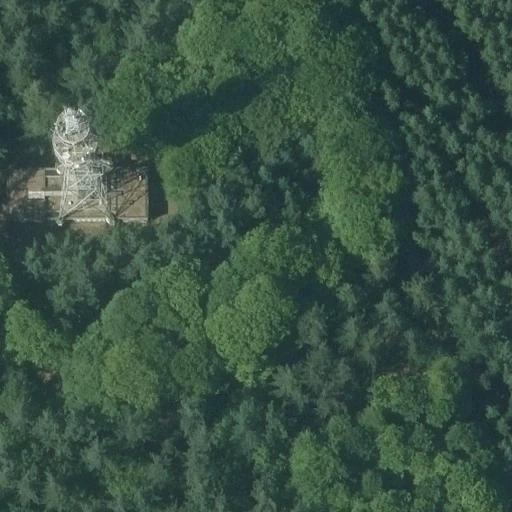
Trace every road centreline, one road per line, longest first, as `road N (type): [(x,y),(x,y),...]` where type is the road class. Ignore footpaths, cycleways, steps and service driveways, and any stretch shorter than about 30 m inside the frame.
road 1 (track): [(317,0),(415,286)]
road 2 (unclassified): [(415,286),(505,511)]
